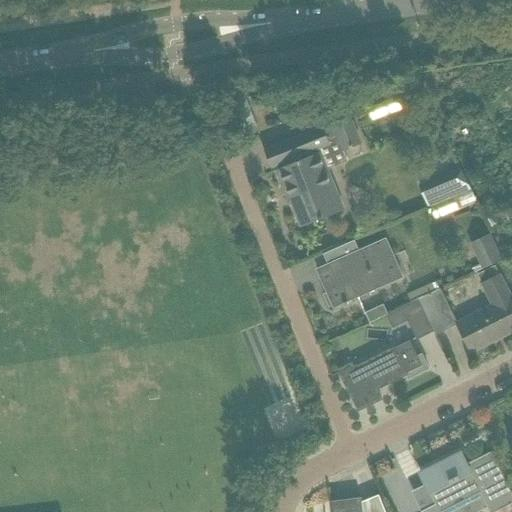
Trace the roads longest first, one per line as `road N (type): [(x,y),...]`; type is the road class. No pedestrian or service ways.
road 1 (residential): [(352,451),(242,186)]
road 2 (secondary): [(90,50),(151,55),(211,48),(274,23)]
road 3 (secondary): [(274,23),(148,30),(90,50)]
road 4 (residential): [(352,451),(511,371)]
road 5 (secondary): [(274,23),(441,0)]
